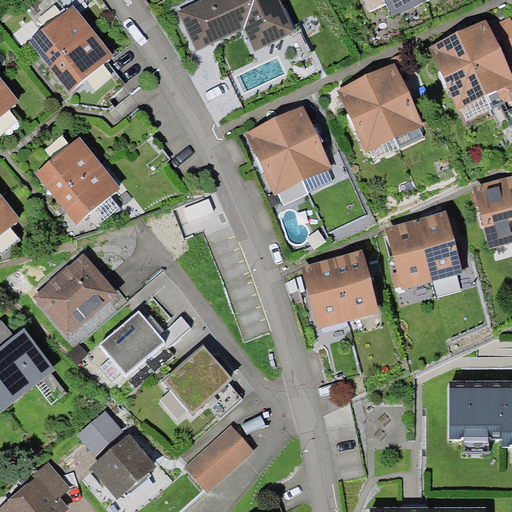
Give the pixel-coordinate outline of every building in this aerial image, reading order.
[(58,0),(66,10),(73,5),(75,7),(84,0),(58,0)] [(279,0),(200,0),(178,11),(196,50),(244,27),(255,50),(295,31),(279,0)] [(387,4),(384,0),(364,0),(370,12),(387,4)] [(384,0),(387,4),(392,16),(426,0),(384,0)] [(75,7),(73,5),(66,10),(62,14),(45,27),(29,41),(43,59),(49,66),(94,30),(75,7)] [(45,27),(62,14),(55,5),(38,18),(45,27)] [(511,20),(510,17),(490,27),(507,64),(511,61),(511,20)] [(490,27),(486,20),(458,33),(487,95),(497,90),(511,82),(511,74),(507,64),(490,27)] [(114,56),(94,30),(49,66),(58,77),(70,92),(86,78),(104,65),(114,56)] [(487,95),(458,33),(428,47),(457,109),(461,107),(485,96),(487,95)] [(424,125),(394,64),(366,77),(395,139),(419,127),(424,125)] [(113,76),(104,65),(86,78),(96,90),(113,76)] [(20,102),(0,77),(0,118),(10,110),(20,102)] [(395,139),(366,77),(336,91),(365,152),(370,150),(395,139)] [(511,82),(497,90),(499,95),(503,100),(511,101),(511,82)] [(491,109),(485,96),(461,107),(467,120),(491,109)] [(332,166),(303,105),(274,118),(303,180),(327,168),(332,166)] [(18,120),(10,110),(0,118),(0,134),(1,135),(18,120)] [(303,180),(274,118),(245,132),(274,194),(278,192),(303,180)] [(419,127),(395,139),(400,149),(424,137),(419,127)] [(53,159),(69,145),(61,136),(45,149),(53,159)] [(100,162),(80,137),(69,145),(53,159),(35,173),(50,191),(56,198),(100,162)] [(400,149),(395,139),(370,150),(374,160),(400,149)] [(121,188),(100,162),(56,198),(64,209),(77,224),(93,211),(110,196),(121,188)] [(333,181),(327,168),(303,180),(310,193),(333,181)] [(489,181),(473,185),(490,248),(511,242),(511,207),(504,177),(489,181)] [(303,180),(278,192),(284,206),(310,193),(303,180)] [(21,218),(1,193),(0,193),(0,235),(11,227),(21,218)] [(119,207),(110,196),(93,211),(102,222),(119,207)] [(431,216),(416,220),(433,283),(463,274),(447,212),(431,216)] [(401,224),(385,228),(402,291),(433,283),(416,220),(401,224)] [(20,239),(11,227),(0,235),(0,250),(2,253),(20,239)] [(347,254),(332,258),(349,321),(379,313),(363,250),(347,254)] [(118,294),(84,254),(33,297),(68,337),(118,294)] [(317,262),(301,266),(318,329),(349,321),(332,258),(317,262)] [(146,319),(138,311),(99,345),(110,359),(123,373),(125,376),(164,343),(165,342),(160,336),(158,334),(152,326),(146,319)] [(151,315),(146,319),(152,326),(158,334),(164,330),(151,315)] [(181,316),(160,336),(165,342),(164,343),(168,347),(191,327),(181,316)] [(0,412),(56,369),(24,328),(14,336),(2,320),(0,321),(0,412)] [(88,353),(79,344),(68,354),(77,364),(88,353)] [(218,362),(203,344),(162,380),(171,390),(188,410),(192,415),(233,379),(218,362)] [(123,373),(110,359),(100,368),(113,383),(123,373)] [(511,387),(449,387),(449,439),(463,439),(489,439),(502,439),(502,447),(511,446),(511,387)] [(188,410),(171,390),(160,399),(177,419),(188,410)] [(127,436),(105,411),(77,434),(98,460),(127,436)] [(255,450),(231,425),(184,468),(207,493),(255,450)] [(142,449),(130,434),(127,436),(98,460),(89,467),(117,500),(157,466),(142,449)] [(489,453),(489,439),(463,439),(463,453),(489,453)] [(70,488),(48,462),(32,475),(35,477),(54,501),(60,497),(70,488)] [(9,500),(0,508),(0,511),(65,511),(70,509),(60,497),(54,501),(35,477),(8,499),(9,500)]
